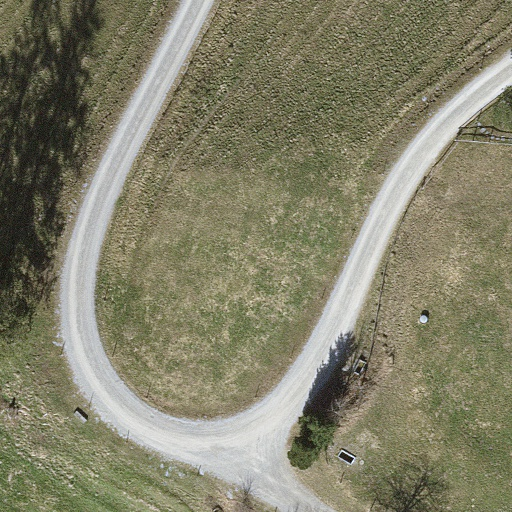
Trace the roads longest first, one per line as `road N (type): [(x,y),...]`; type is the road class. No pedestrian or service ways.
road 1 (track): [(231,454),(146,434),(89,371),(76,289),(97,204),(198,0)]
road 2 (track): [(511,73),(418,156),(383,214),(330,348),(282,411),(231,454)]
